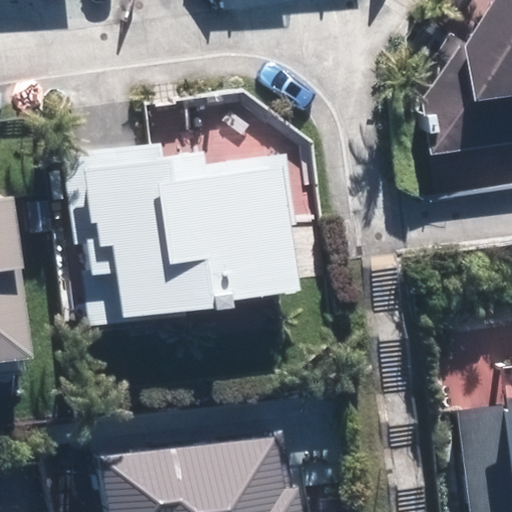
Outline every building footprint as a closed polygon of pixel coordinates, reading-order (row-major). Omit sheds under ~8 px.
[(511,0),(482,0),(419,97),(436,143),(511,137),(511,0)] [(272,293),(300,289),(279,139),(212,149),(211,136),(61,157),(84,320),(184,306),(188,334),(277,321),(272,293)] [(0,364),(36,359),(10,176),(0,177),(0,364)] [(511,511),(511,397),(508,398),(510,410),(504,410),(503,407),(455,413),(467,511),(511,511)] [(304,511),(298,467),(288,469),(280,417),(94,448),(104,511),(304,511)]
